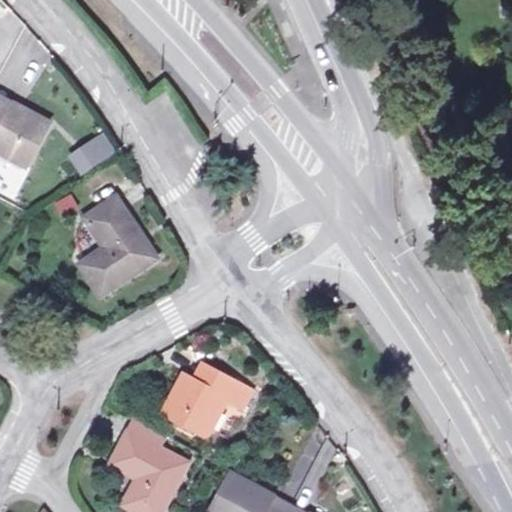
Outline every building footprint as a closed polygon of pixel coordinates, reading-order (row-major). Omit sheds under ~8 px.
[(0,149),(24,163),(46,120),(6,95),(0,105),(0,149)] [(97,155),(110,145),(102,135),(89,144),(97,155)] [(115,190),(85,209),(107,243),(81,259),(98,287),(154,251),(115,190)] [(341,332),(352,344),(366,331),(354,319),(341,332)] [(208,390),(220,368),(209,361),(196,384),(208,390)] [(208,390),(196,384),(181,375),(157,419),(204,444),(229,397),(242,404),(253,385),(220,368),(208,390)] [(120,511),(158,511),(181,470),(151,453),(158,445),(129,429),(105,470),(133,486),(119,511),(120,511)] [(261,511),(265,506),(222,483),(206,511),(261,511)]
